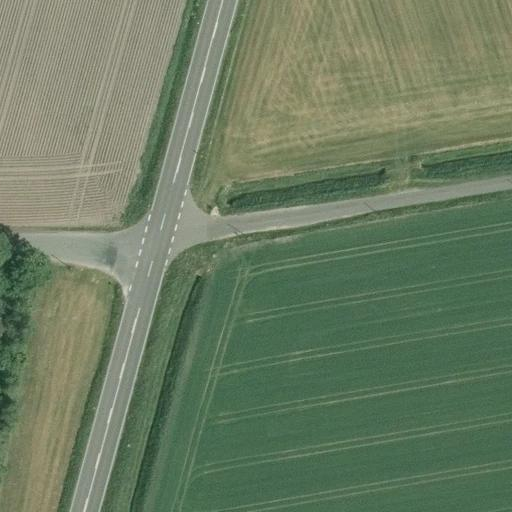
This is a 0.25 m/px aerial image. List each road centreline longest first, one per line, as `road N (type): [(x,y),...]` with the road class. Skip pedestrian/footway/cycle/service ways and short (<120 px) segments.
road 1 (unclassified): [(511,183),(156,241)]
road 2 (secondary): [(156,241),(83,511)]
road 3 (secondary): [(221,0),(156,241)]
road 4 (unclassified): [(0,245),(58,250),(156,241)]
